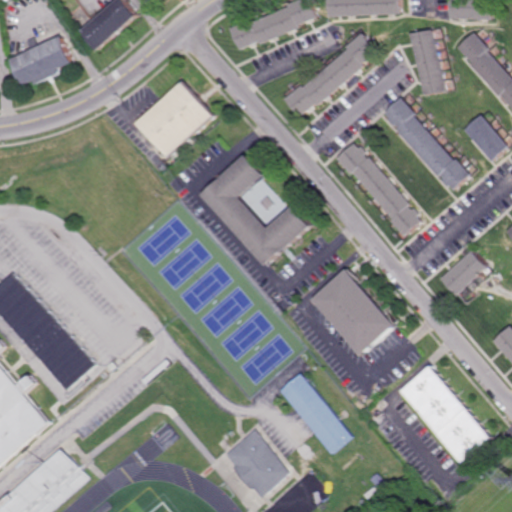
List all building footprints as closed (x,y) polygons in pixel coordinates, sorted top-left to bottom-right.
[(131,0),(144,15),(107,48),(89,28),(121,0),(131,0)] [(306,28),(307,30),(269,47),(267,44),(248,53),(238,31),(259,22),(260,25),(297,9),(297,7),(312,0),(317,0),(326,19),(306,28)] [(336,19),(335,0),(409,0),(410,16),(336,19)] [(500,0),(500,22),(457,21),(457,0),(500,0)] [(430,93),(420,37),(443,33),(453,89),(430,93)] [(82,63),(67,70),(69,74),(43,86),(40,81),(26,88),(14,61),(33,53),(29,44),(38,39),(42,48),(69,35),(82,63)] [(323,104),(321,102),(306,114),(292,96),(308,82),(313,88),(357,52),(355,50),(372,36),(385,51),(368,65),(369,66),(323,104)] [(497,51),(500,49),(511,63),(511,95),(509,92),(507,94),(481,63),(482,61),(471,48),(485,36),(497,51)] [(220,113),(174,153),(146,121),(193,81),(220,113)] [(460,159),(462,157),(477,173),(459,189),(455,184),(453,186),(447,180),(449,178),(446,174),(444,176),(402,128),(404,126),(400,122),(398,125),(392,118),(394,116),(390,111),(408,95),(422,111),(420,113),(460,159)] [(511,148),(499,160),(471,128),(489,112),(511,138),(511,148)] [(366,146),(367,145),(373,151),(371,153),(374,157),(375,156),(415,204),(414,205),(417,209),(419,207),(425,214),(423,216),(427,221),(409,235),(396,219),(398,218),(359,172),(357,173),(344,156),(362,141),(366,146)] [(273,226),(298,204),(316,225),(270,265),(208,192),(255,152),(272,173),(246,195),(273,226)] [(462,295),(447,278),(478,250),(493,266),(462,295)] [(0,293),(0,281),(23,261),(104,356),(75,381),(0,293)] [(367,356),(317,299),(353,268),(402,325),(367,356)] [(511,354),(500,341),(511,330),(511,354)] [(0,343),(6,338),(13,346),(2,356),(27,385),(38,375),(45,382),(33,393),(59,423),(0,474),(0,343)] [(470,462),(408,391),(435,366),(498,437),(470,462)] [(340,454),(284,391),(304,374),(359,437),(340,454)] [(269,499),(260,488),(258,489),(239,467),(241,466),(231,455),(260,430),(298,474),(269,499)] [(1,511),(71,452),(95,480),(57,511),(1,511)]
